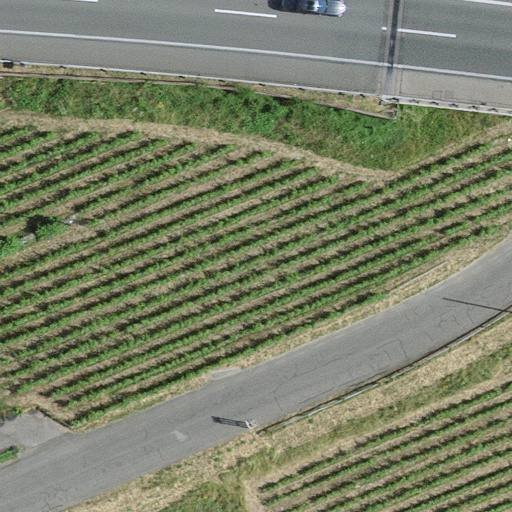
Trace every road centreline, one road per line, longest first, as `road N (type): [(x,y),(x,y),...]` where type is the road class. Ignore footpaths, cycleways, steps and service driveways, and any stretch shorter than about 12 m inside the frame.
road 1 (unclassified): [(0,502),(376,346),(511,266)]
road 2 (motorway): [(19,0),(511,41)]
